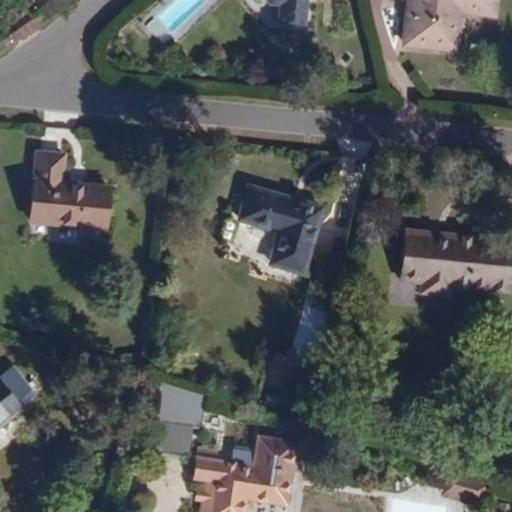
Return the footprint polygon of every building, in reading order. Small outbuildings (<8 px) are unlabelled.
[(303,25),(305,0),(266,0),(272,6),(282,6),(280,23),(303,25)] [(498,16),(499,0),(411,0),(407,46),(451,50),(454,12),(498,16)] [(103,230),(107,188),(63,184),(65,154),(36,152),(30,224),(103,230)] [(301,274),(320,210),(248,188),(237,221),(276,234),(267,264),(301,274)] [(510,291),(511,264),(511,242),(404,233),(399,280),(421,281),(420,293),(450,295),(450,287),(510,291)] [(0,426),(21,410),(0,383),(0,426)] [(211,410),(157,401),(150,431),(157,432),(152,462),(188,468),(194,439),(205,440),(211,410)] [(285,505),(291,470),(271,467),(277,437),(257,433),(253,453),(234,449),(231,460),(200,453),(195,476),(210,479),(208,489),(205,504),(211,505),(209,511),(243,511),(246,498),(285,505)] [(480,501),(483,486),(447,477),(444,491),(473,498),(480,501)] [(471,507),(473,498),(444,491),(441,499),(471,507)]
